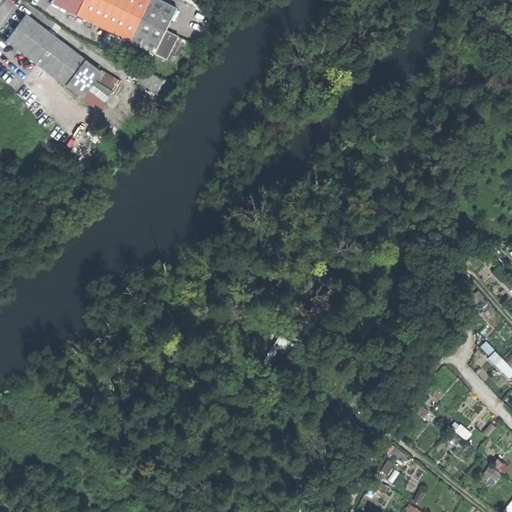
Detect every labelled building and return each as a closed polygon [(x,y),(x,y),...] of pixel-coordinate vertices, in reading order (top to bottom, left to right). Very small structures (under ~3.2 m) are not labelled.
[(156,0),(52,0),(51,3),(154,55),(177,10),(156,0)] [(26,17),(8,43),(69,87),(87,61),(26,17)] [(135,79),(161,95),(169,83),(143,67),(135,79)] [(280,115),(289,120),(293,114),(285,108),(280,115)] [(390,476),(398,464),(389,459),(382,471),(390,476)]
